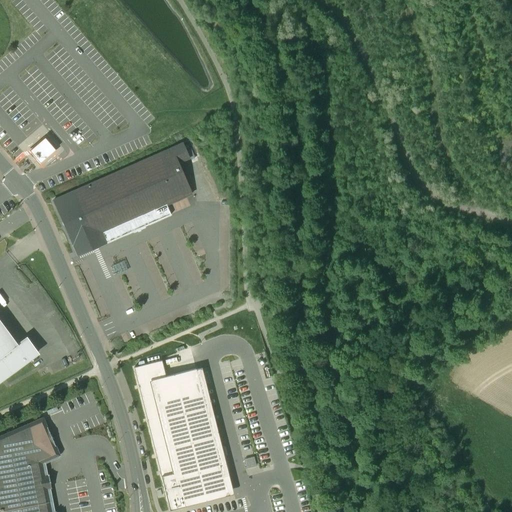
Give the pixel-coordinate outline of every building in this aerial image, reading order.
[(39,144),(29,152),(40,164),(52,154),(53,154),(55,152),(54,152),(55,151),(47,142),(48,141),(46,139),(46,140),(45,139),(41,142),(40,141),(38,143),(39,144)] [(129,167),(53,201),(76,253),(78,256),(86,253),(95,249),(151,224),(171,215),(166,205),(170,204),(180,199),(180,200),(181,199),(191,194),(192,194),(192,193),(187,183),(187,182),(186,182),(182,171),(182,170),(181,170),(177,159),(188,155),(183,143),(182,144),(172,148),(171,148),(172,149),(162,153),(161,153),(151,158),(151,157),(150,158),(141,162),(140,162),(140,163),(130,167),(129,167)] [(352,270),(344,274),(350,283),(357,279),(355,276),(360,274),(357,269),(353,271),(352,270)] [(337,295),(326,302),(333,314),(344,307),(337,295)] [(0,320),(0,358),(18,345),(0,320)] [(18,345),(0,358),(0,380),(37,354),(30,345),(22,351),(18,345)] [(134,368),(170,511),(185,507),(183,501),(226,490),(223,477),(231,475),(224,447),(216,449),(196,370),(166,377),(162,361),(134,368)] [(15,430),(4,435),(3,435),(0,436),(0,511),(50,511),(41,463),(42,463),(43,463),(43,462),(54,457),(56,451),(57,451),(55,446),(55,445),(51,437),(51,436),(47,428),(47,427),(43,418),(43,417),(42,418),(29,424),(29,423),(29,424),(16,429),(15,430)]
